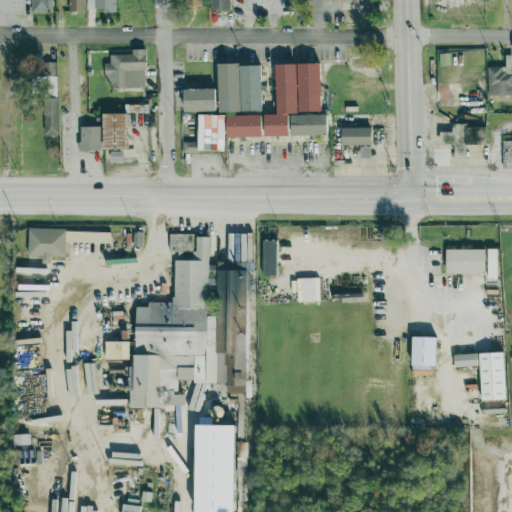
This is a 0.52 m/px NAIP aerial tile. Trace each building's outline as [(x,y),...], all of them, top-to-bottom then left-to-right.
[(30,0),(31,13),(53,12),(52,0),(30,0)] [(69,0),(69,11),(84,11),(84,0),(69,0)] [(115,12),(115,0),(87,0),(87,8),(104,9),(104,12),(115,12)] [(184,0),(185,8),(201,9),(200,0),(184,0)] [(230,10),(230,0),(211,0),(211,10),(230,10)] [(108,88),(146,88),(145,49),(132,49),(132,54),(110,55),(110,63),(107,63),(108,88)] [(58,62),(33,63),(33,95),(43,95),(43,135),(58,135),(58,62)] [(276,64),(277,115),(227,115),(227,137),(290,136),(289,112),(321,112),(321,63),(276,64)] [(219,112),(262,111),(261,64),(218,65),(219,112)] [(184,89),(184,111),(216,111),(216,88),(184,89)] [(128,149),(127,113),(103,114),(103,149),(128,149)] [(327,135),(327,114),(290,115),(291,135),(327,135)] [(225,115),(199,115),(198,150),(224,151),(225,115)] [(454,158),(466,158),(466,145),(486,145),(486,125),(452,125),(452,132),(440,132),(440,145),(454,145),(454,158)] [(101,150),(101,126),(80,127),(80,150),(101,150)] [(372,128),(342,127),(342,144),(372,145),(372,128)] [(502,161),(511,161),(511,140),(503,140),(502,161)] [(198,142),(184,142),(183,152),(197,153),(198,142)] [(360,158),(371,158),(371,146),(360,146),(360,158)] [(111,242),(111,231),(29,229),(28,255),(42,256),(42,263),(51,263),(51,256),(65,256),(65,242),(111,242)] [(248,262),(209,262),(209,236),(195,236),(195,234),(170,234),(170,251),(175,252),(175,302),(148,302),(148,306),(136,306),(136,367),(129,366),(129,407),(185,407),(185,394),(178,394),(178,382),(228,382),(228,393),(247,393),(248,262)] [(262,276),(277,276),(277,240),(263,240),(262,276)] [(446,273),(485,273),(485,249),(446,249),(446,273)] [(497,278),(497,249),(488,249),(488,278),(497,278)] [(129,359),(129,342),(105,341),(105,359),(129,359)] [(479,353),(481,400),(505,399),(503,352),(479,353)] [(454,354),(455,367),(478,366),(478,353),(454,354)] [(416,402),(430,403),(430,379),(416,379),(416,402)] [(234,511),(236,425),(197,425),(195,511),(234,511)] [(28,444),(28,434),(13,434),(13,445),(28,444)]
